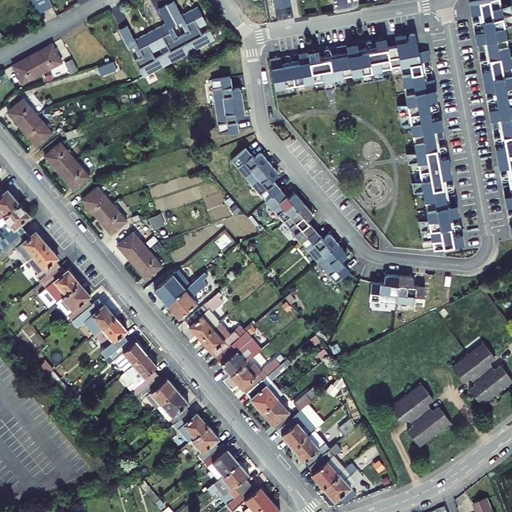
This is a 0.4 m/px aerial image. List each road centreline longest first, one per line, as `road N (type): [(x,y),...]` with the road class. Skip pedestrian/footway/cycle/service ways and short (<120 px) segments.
road 1 (tertiary): [(0,143),(310,511)]
road 2 (residential): [(470,264),(363,249),(266,134),(247,38)]
road 3 (residential): [(442,0),(487,234),(482,256),(470,264)]
road 4 (residential): [(247,38),(442,0)]
road 5 (residential): [(375,511),(442,483),(511,430)]
road 6 (residential): [(0,58),(107,0)]
